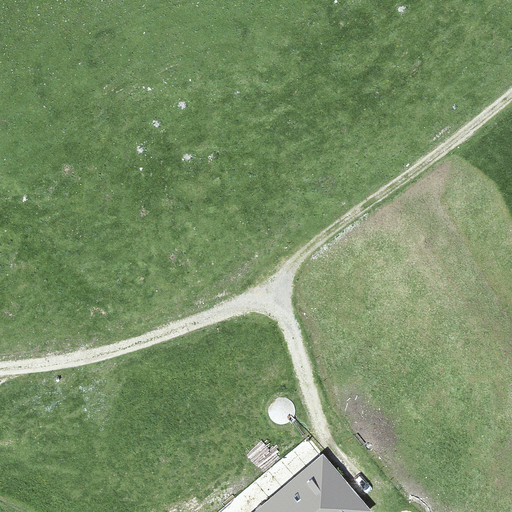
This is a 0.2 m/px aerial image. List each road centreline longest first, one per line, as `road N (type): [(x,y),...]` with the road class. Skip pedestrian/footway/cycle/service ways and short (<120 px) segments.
road 1 (track): [(0,369),(101,356),(269,289),(309,250),(511,100)]
road 2 (track): [(269,289),(325,436),(371,491)]
